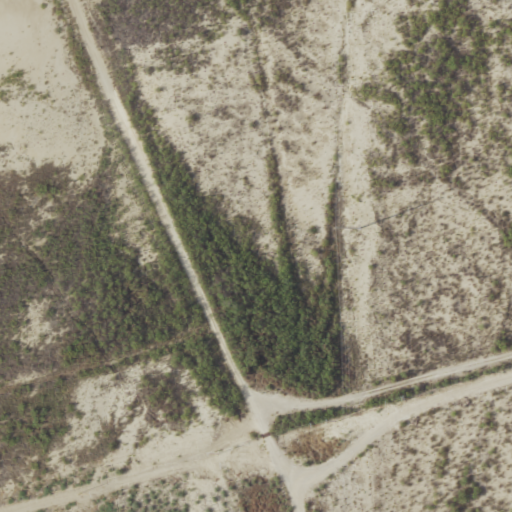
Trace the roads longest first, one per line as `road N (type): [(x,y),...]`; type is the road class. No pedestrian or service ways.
road 1 (track): [(302,511),(77,0)]
road 2 (track): [(260,415),(511,351)]
road 3 (track): [(291,486),(320,478),(368,428),(426,399),(511,374)]
